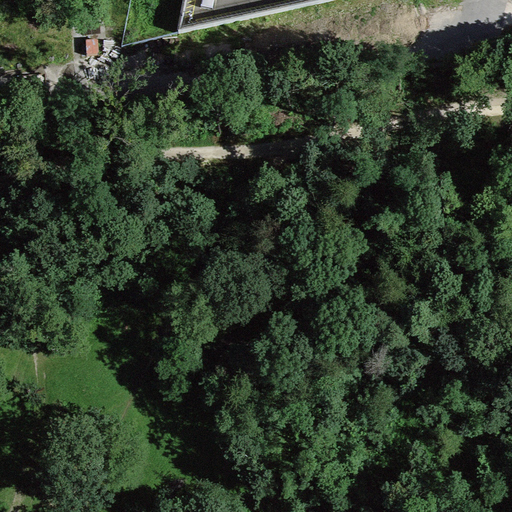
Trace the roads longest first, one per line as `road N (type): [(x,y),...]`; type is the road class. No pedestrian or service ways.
road 1 (track): [(511,15),(0,85)]
road 2 (track): [(0,182),(65,163),(271,149)]
road 3 (track): [(271,149),(511,101)]
